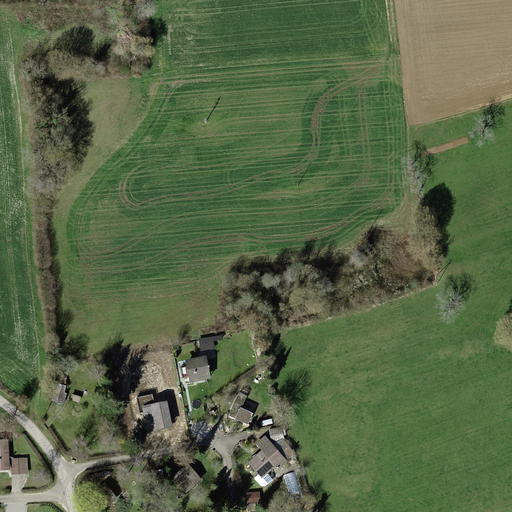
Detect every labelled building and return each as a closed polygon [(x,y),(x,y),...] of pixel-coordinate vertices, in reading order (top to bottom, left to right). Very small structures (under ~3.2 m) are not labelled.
[(203,356),(184,360),(188,381),(207,378),(203,356)] [(55,384),(51,400),(62,403),(66,387),(55,384)] [(236,393),(227,415),(248,424),(252,413),(241,408),(246,397),(236,393)] [(150,396),(135,399),(137,411),(143,410),(148,431),(171,426),(166,402),(152,405),(150,396)] [(260,451),(246,464),(255,473),(268,460),(276,469),(284,461),(262,437),(254,445),(260,451)] [(186,464),(170,477),(184,494),(201,481),(186,464)] [(115,497),(103,484),(92,494),(103,507),(115,497)]
